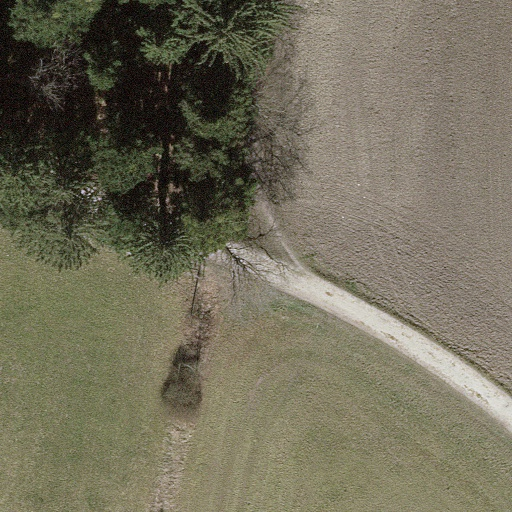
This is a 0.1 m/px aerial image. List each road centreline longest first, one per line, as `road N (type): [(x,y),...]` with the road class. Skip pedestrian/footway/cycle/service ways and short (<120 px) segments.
road 1 (track): [(0,170),(146,213),(302,285)]
road 2 (track): [(302,285),(511,425)]
